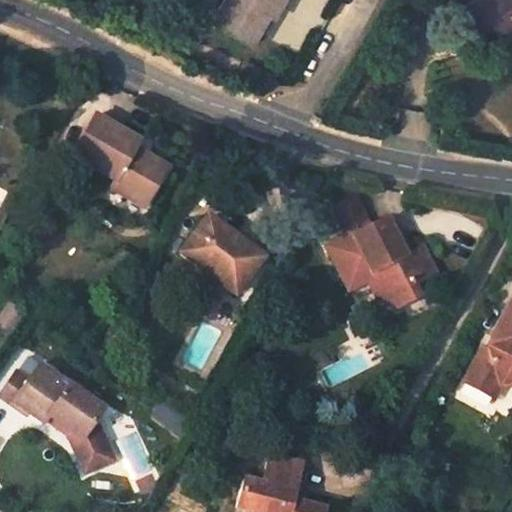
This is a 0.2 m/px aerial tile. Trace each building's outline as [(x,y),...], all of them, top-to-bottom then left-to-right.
[(222,0),(211,24),(249,44),(264,15),(260,13),(265,0),(222,0)] [(269,18),(277,0),(265,0),(260,13),(264,15),(269,18)] [(511,6),(511,0),(474,0),(461,9),(479,36),(493,27),(503,42),(511,35),(511,22),(505,12),(511,6)] [(98,194),(117,203),(120,196),(137,204),(138,203),(156,168),(139,159),(135,158),(132,163),(118,155),(120,150),(123,143),(124,142),(80,120),(79,121),(76,127),(74,133),(58,162),(102,185),(102,186),(98,194)] [(137,204),(120,196),(117,203),(134,212),(137,204)] [(368,274),(380,297),(386,294),(393,308),(417,296),(411,285),(433,273),(412,235),(396,242),(392,244),(386,231),(389,229),(384,218),(367,227),(354,200),(332,211),(346,237),(352,234),(363,256),(357,259),(364,276),(368,274)] [(258,257),(204,217),(178,256),(233,294),(258,257)] [(396,242),(389,229),(386,231),(392,244),(396,242)] [(380,297),(368,274),(364,276),(376,299),(380,297)] [(497,386),(499,385),(511,381),(511,296),(487,343),(490,349),(487,350),(481,348),(463,383),(490,398),(497,386)] [(11,402),(34,368),(23,360),(14,372),(12,371),(0,387),(0,396),(9,404),(11,402)] [(99,410),(36,364),(34,368),(11,402),(40,423),(44,416),(78,439),(91,421),(99,410)] [(109,459),(91,421),(78,439),(71,450),(81,473),(109,459)] [(313,511),(317,502),(300,495),(288,491),(291,481),(300,453),(271,442),(260,469),(243,462),(232,489),(261,500),(262,511),(313,511)] [(288,491),(300,495),(303,486),(291,481),(288,491)]
